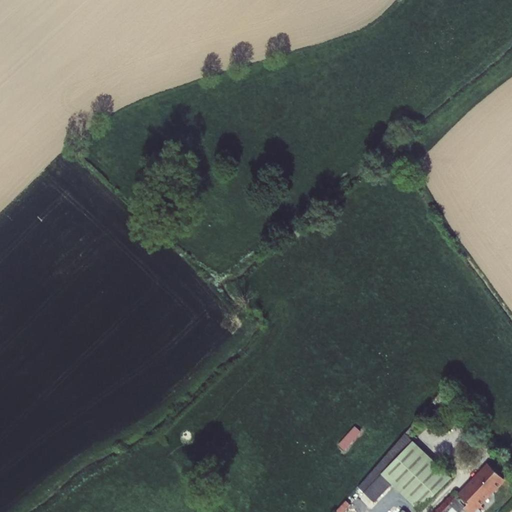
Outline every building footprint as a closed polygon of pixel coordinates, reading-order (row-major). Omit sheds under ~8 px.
[(355,424),(339,443),(346,449),(362,430),(355,424)] [(407,436),(362,488),(376,501),(390,485),(421,511),(422,511),(455,480),(407,436)] [(471,505),(477,511),(482,511),(489,505),(484,500),(487,497),(490,497),(495,492),(495,489),(507,476),(493,462),(483,473),(482,477),(478,481),(476,480),(463,493),(473,502),(471,505)] [(495,489),(495,492),(509,478),(507,476),(495,489)] [(346,498),(337,510),(339,511),(344,511),(352,503),(346,498)]
